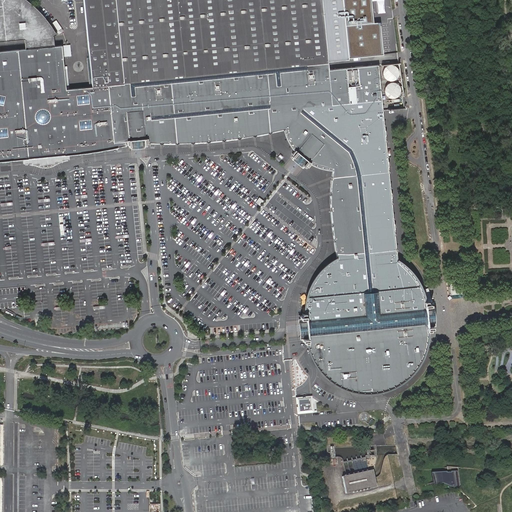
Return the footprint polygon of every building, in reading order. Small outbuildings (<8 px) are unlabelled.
[(397,261),(387,160),(383,110),(382,108),(378,65),(329,70),(328,61),(321,0),(83,0),(92,88),(65,90),(61,46),(54,47),(26,49),(0,51),(0,161),(81,153),(95,151),(111,148),(125,145),(125,142),(126,142),(126,140),(134,139),(134,140),(135,141),(136,142),(137,142),(138,141),(139,141),(140,140),(140,138),(147,138),(148,143),(162,143),(191,143),(215,141),(240,138),(270,132),(284,130),(288,140),(291,145),(294,149),(300,154),(300,155),(300,156),(300,157),(300,158),(301,159),(302,159),(304,159),(305,158),(311,163),(316,165),(319,166),(326,168),(332,169),(330,193),(330,209),(332,224),(334,240),(337,259),(334,260),(327,265),(322,270),(319,274),(315,279),(311,284),(308,291),(307,295),(306,301),(305,310),(305,313),(306,324),(305,325),(304,325),(304,326),(303,327),(304,328),(304,329),(305,330),(306,330),(307,330),(308,342),(309,347),(312,356),(316,363),(318,367),(322,372),(327,376),(331,380),(335,382),(343,387),(354,390),(362,392),(370,392),(378,391),(386,389),(391,387),(400,382),(404,379),(410,374),(413,369),(417,364),(420,359),(423,351),(425,343),(426,332),(425,316),(424,301),(421,293),(418,285),(415,280),(412,275),(405,268),(397,261)] [(0,0),(0,41),(25,39),(25,42),(25,49),(55,46),(54,39),(53,36),(57,34),(51,26),(46,18),(38,11),(30,3),(26,0),(0,0)] [(321,0),(328,61),(348,58),(345,26),(342,0),(321,0)] [(371,0),(342,0),(345,26),(373,23),(371,0)] [(345,26),(348,58),(383,55),(380,23),(373,23),(345,26)] [(384,77),(388,80),(393,80),(397,77),(399,72),(397,68),(393,64),(388,65),(384,67),(382,72),(384,77)] [(391,82),(386,84),(384,89),(385,94),(389,98),(394,99),(399,96),(401,91),(400,86),(396,83),(391,82)] [(203,177),(201,175),(193,184),(196,186),(203,177)] [(220,190),(218,188),(210,198),(213,200),(220,190)] [(238,204),(235,202),(227,212),(230,214),(238,204)] [(197,220),(194,218),(187,227),(189,229),(197,220)] [(273,232),(271,230),(263,240),(266,242),(273,232)] [(214,233),(212,231),(204,241),(207,243),(214,233)] [(295,250),(293,248),(285,257),(288,259),(295,250)] [(250,262),(247,260),(240,269),(242,271),(250,262)] [(191,263),(188,261),(181,270),(183,272),(191,263)] [(272,279),(269,277),(262,287),(264,289),(272,279)] [(227,291),(224,289),(216,299),(219,301),(227,291)] [(249,309),(246,307),(238,316),(241,318),(249,309)] [(311,397),(298,398),(299,415),(316,413),(315,397),(311,397)] [(460,484),(459,470),(434,472),(434,485),(460,484)] [(370,471),(342,477),(346,494),(376,488),(372,471),(370,471)]
